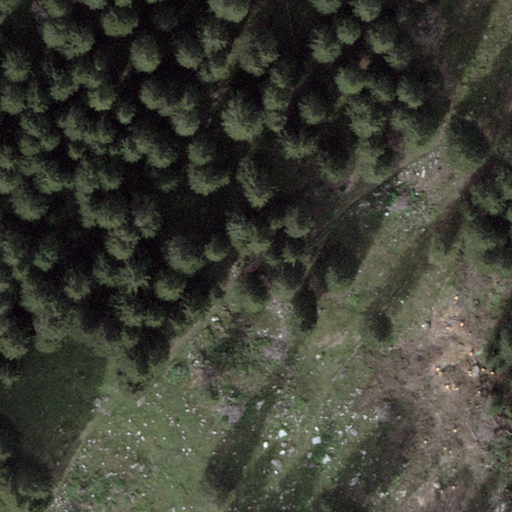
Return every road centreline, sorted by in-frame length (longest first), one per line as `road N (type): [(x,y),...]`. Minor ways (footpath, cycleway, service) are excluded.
road 1 (track): [(511,99),(243,281),(173,365),(90,425),(36,511)]
road 2 (track): [(264,511),(299,460),(337,342),(477,183),(511,105)]
